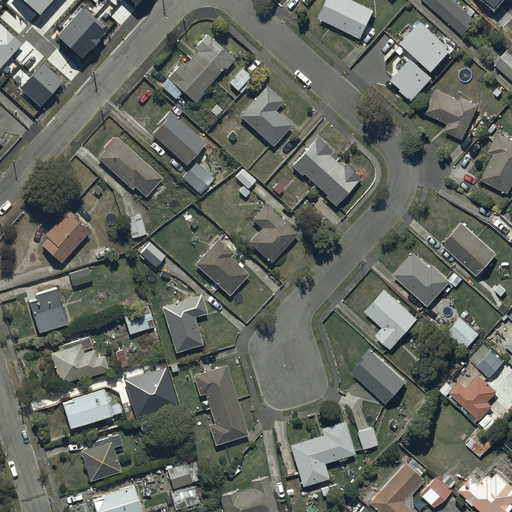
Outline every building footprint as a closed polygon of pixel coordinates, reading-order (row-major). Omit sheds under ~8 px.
[(52,0),(24,0),(40,14),(52,0)] [(373,6),(360,0),(324,0),(318,14),(360,34),(373,6)] [(427,0),(462,32),(476,17),(457,0),(427,0)] [(106,31),(82,10),(59,36),(82,57),(106,31)] [(433,70),(452,49),(421,21),(402,42),(433,70)] [(0,23),(0,68),(23,44),(0,23)] [(235,60),(209,34),(196,48),(200,51),(192,59),(186,66),(183,63),(169,78),(171,80),(164,87),(178,100),(186,91),(198,103),(205,94),(203,92),(214,80),(226,68),(227,69),(235,60)] [(511,49),(508,46),(495,60),(511,75),(511,49)] [(412,100),(433,78),(411,58),(392,80),(402,89),(401,90),(412,100)] [(44,63),(21,87),(40,105),(63,81),(44,63)] [(254,78),(243,66),(227,81),(229,83),(230,81),(240,91),(254,78)] [(459,96),(435,85),(424,109),(448,120),(444,127),(463,135),(478,102),(461,93),(459,96)] [(285,102),(267,86),(239,117),(274,148),(294,126),(277,111),(285,102)] [(205,143),(170,110),(164,117),(167,120),(153,134),(186,164),(205,143)] [(508,190),(511,181),(511,136),(498,129),(488,148),(493,151),(480,176),(508,190)] [(162,176),(117,134),(98,154),(132,186),(135,183),(146,193),(162,176)] [(331,148),(317,135),(291,163),(301,173),(304,170),(327,191),(325,193),(334,202),(360,174),(346,161),(343,165),(328,151),(331,148)] [(212,175),(196,160),(181,175),(198,191),(212,175)] [(255,178),(243,166),(235,175),(247,186),(255,178)] [(297,231),(264,201),(251,216),(261,225),(248,239),(270,259),(297,231)] [(59,219),(45,236),(48,238),(41,246),(62,263),(89,231),(78,221),(79,220),(62,206),(55,215),(59,219)] [(141,211),(126,215),(132,235),(146,231),(141,211)] [(496,249),(461,218),(442,240),(476,271),(496,249)] [(230,248),(218,236),(195,261),(229,292),(248,271),(227,252),(230,248)] [(165,253),(150,239),(140,250),(156,264),(165,253)] [(429,263),(414,248),(393,271),(428,303),(451,277),(432,260),(429,263)] [(93,280),(89,268),(70,275),(74,287),(93,280)] [(417,315),(384,285),(364,308),(382,324),(376,331),(391,344),(417,315)] [(67,324),(55,289),(35,296),(37,300),(29,303),(39,334),(67,324)] [(202,291),(162,303),(176,349),(203,341),(194,314),(207,310),(202,291)] [(124,313),(130,334),(155,327),(149,306),(124,313)] [(479,331),(460,314),(447,329),(465,346),(479,331)] [(60,351),(52,354),(61,385),(88,376),(88,378),(109,371),(105,356),(97,359),(94,350),(93,351),(92,348),(93,348),(90,337),(59,347),(60,351)] [(405,378),(368,345),(356,359),(358,360),(351,368),(387,399),(405,378)] [(124,350),(116,353),(121,368),(129,365),(124,350)] [(248,432),(225,362),(192,373),(199,392),(204,390),(214,421),(208,423),(215,442),(248,432)] [(179,405),(167,367),(125,379),(137,418),(179,405)] [(479,415),(475,419),(489,431),(502,417),(490,405),(492,403),(487,398),(497,387),(479,371),(467,385),(459,378),(449,389),(479,415)] [(106,390),(64,404),(71,428),(122,413),(119,403),(110,406),(106,390)] [(323,431),(289,441),(302,484),(329,476),(324,460),(337,456),(338,458),(345,456),(345,454),(355,451),(345,417),(321,424),(323,431)] [(495,438),(479,424),(465,440),(480,454),(495,438)] [(372,425),(357,430),(362,447),(377,443),(372,425)] [(511,431),(510,430),(502,439),(511,448),(511,431)] [(93,443),(81,446),(90,478),(121,469),(113,443),(122,441),(119,431),(92,439),(93,443)] [(407,462),(404,460),(368,500),(381,511),(419,511),(412,505),(411,491),(423,478),(420,476),(421,475),(419,473),(425,468),(413,456),(407,462)] [(166,467),(167,467),(173,486),(203,476),(197,457),(178,463),(178,460),(165,464),(166,467)] [(478,481),(470,474),(458,486),(467,494),(466,495),(473,501),(474,500),(487,511),(499,511),(501,510),(503,511),(504,511),(511,503),(511,499),(511,497),(511,483),(497,469),(492,475),(487,471),(478,481)] [(441,479),(435,473),(419,492),(434,505),(450,488),(448,486),(455,479),(447,472),(441,479)] [(237,487),(219,492),(224,511),(278,511),(267,473),(250,478),(252,484),(237,489),(237,487)] [(135,483),(92,496),(97,511),(132,511),(143,509),(135,483)] [(194,484),(171,491),(176,509),(199,502),(194,484)]
